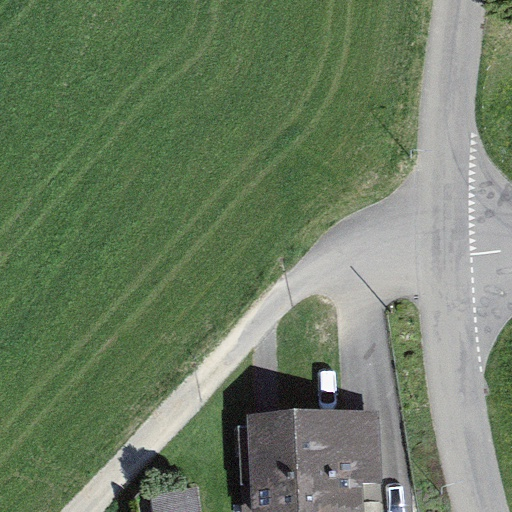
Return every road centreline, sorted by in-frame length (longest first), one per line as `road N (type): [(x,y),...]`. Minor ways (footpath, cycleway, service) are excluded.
road 1 (track): [(448,245),(317,262),(86,511)]
road 2 (residential): [(448,245),(473,511)]
road 3 (residential): [(456,0),(438,134),(448,245)]
